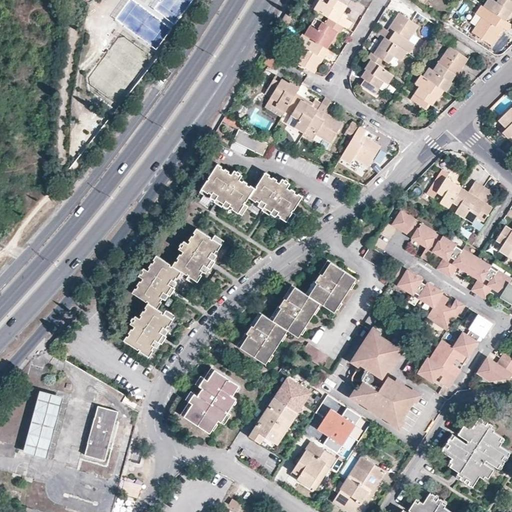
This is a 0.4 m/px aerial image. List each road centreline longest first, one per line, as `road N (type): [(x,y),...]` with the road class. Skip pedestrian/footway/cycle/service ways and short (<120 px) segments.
road 1 (residential): [(425,152),(390,186),(253,281),(214,320),(154,416),(158,435),(175,449)]
road 2 (residential): [(0,378),(208,114),(227,81),(232,51)]
road 3 (primary): [(236,0),(113,175),(0,307)]
road 4 (primary): [(0,341),(132,187),(232,51)]
road 5 (residential): [(214,0),(120,137),(0,279)]
road 6 (residential): [(175,449),(226,463),(299,511)]
